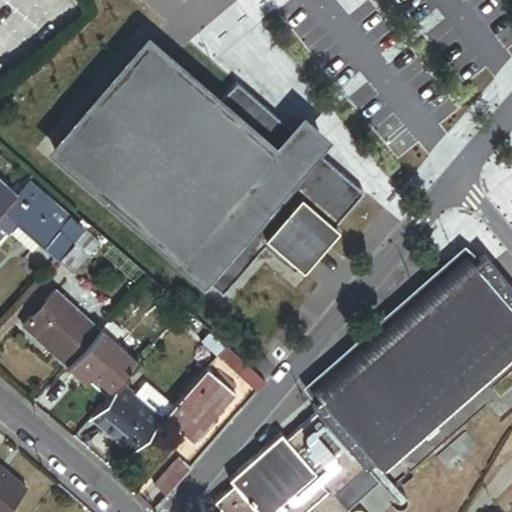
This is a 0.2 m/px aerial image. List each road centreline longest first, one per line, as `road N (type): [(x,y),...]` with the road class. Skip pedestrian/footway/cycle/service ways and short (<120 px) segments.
road 1 (residential): [(179,511),(456,177)]
road 2 (residential): [(118,511),(0,405)]
